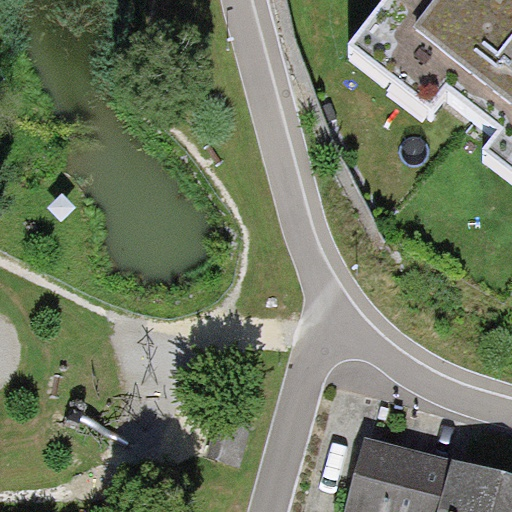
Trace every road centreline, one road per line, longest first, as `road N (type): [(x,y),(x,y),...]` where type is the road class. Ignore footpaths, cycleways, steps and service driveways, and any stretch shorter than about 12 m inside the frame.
road 1 (track): [(0,266),(147,333),(206,337),(237,279),(240,225),(139,93),(126,63),(142,0)]
road 2 (track): [(338,320),(206,337),(72,493)]
road 3 (residential): [(338,320),(235,0)]
road 4 (residential): [(273,511),(338,320)]
road 5 (residential): [(511,407),(415,374),(338,320)]
